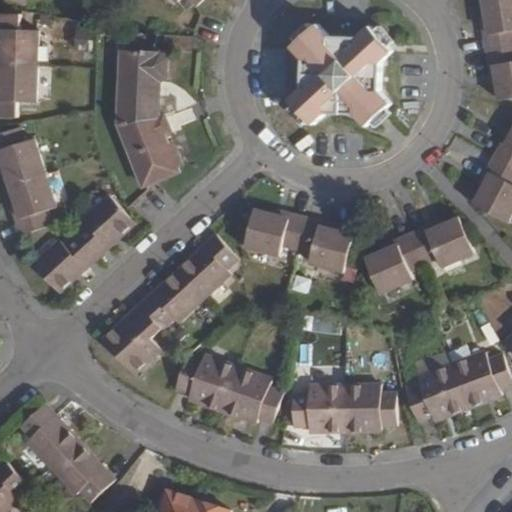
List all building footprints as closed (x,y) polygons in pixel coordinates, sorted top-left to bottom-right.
[(494,68),(499,104),(511,101),(511,0),(486,0),(484,0),(490,38),(484,39),(486,54),(488,69),(494,68)] [(0,120),(14,120),(14,107),(32,107),(33,68),(33,32),(15,32),(15,17),(0,16),(0,120)] [(299,96),(283,111),(286,113),(300,129),(304,133),(320,118),(355,120),(370,136),(372,133),(389,118),(393,115),(379,100),(382,62),(398,47),(395,44),(381,28),(377,24),(360,40),(323,37),(308,22),(305,25),(289,40),(286,42),(301,60),(299,96)] [(82,31),(78,48),(95,51),(98,34),(82,31)] [(121,52),(119,124),(143,186),(176,174),(174,167),(180,165),(173,145),(166,147),(163,138),(156,121),(159,82),(164,77),(165,60),(159,54),(121,52)] [(156,121),(163,138),(171,135),(165,117),(156,121)] [(490,172),(473,205),(505,221),(511,205),(511,127),(504,144),(499,142),(493,154),(485,169),(490,172)] [(0,185),(14,227),(9,228),(14,244),(45,232),(41,217),(49,214),(26,147),(18,149),(13,136),(0,140),(0,185)] [(58,291),(108,244),(136,218),(111,192),(84,218),(87,222),(64,244),(60,240),(34,266),(58,291)] [(254,213),(245,248),(280,257),(282,247),(298,251),(313,255),(311,265),(345,274),(354,238),(320,229),(321,224),(306,220),(291,216),(289,222),(254,213)] [(361,259),(374,292),(409,278),(405,269),(419,263),(433,258),(437,266),(470,252),(456,219),(424,233),(422,229),(407,235),(394,240),(395,245),(361,259)] [(130,315),(104,339),(134,371),(160,348),(149,336),(161,325),(173,314),(179,320),(207,294),(232,271),(227,265),(238,254),(219,235),(208,245),(183,268),(154,294),(142,304),(130,315)] [(409,391),(420,419),(435,413),(437,418),(471,406),(504,393),(502,388),(511,384),(511,369),(506,353),(491,359),(488,352),(456,365),(422,378),(424,385),(409,391)] [(185,360),(174,390),(190,395),(187,400),(220,412),(254,423),(256,417),(271,423),(281,394),(266,389),(270,380),(236,368),(203,356),(200,366),(185,360)] [(292,397),(292,428),(308,427),(308,434),(343,433),(379,433),(379,426),(394,426),(393,395),(379,395),(379,388),(342,388),(308,389),(308,396),(292,397)] [(44,400),(21,421),(32,433),(28,437),(78,488),(82,483),(93,494),(114,472),(104,461),(44,400)] [(0,467),(0,511),(7,511),(21,498),(17,494),(29,482),(7,460),(0,467)] [(196,511),(198,503),(166,495),(165,502),(161,501),(158,511),(196,511)] [(229,511),(198,503),(196,511),(229,511)]
